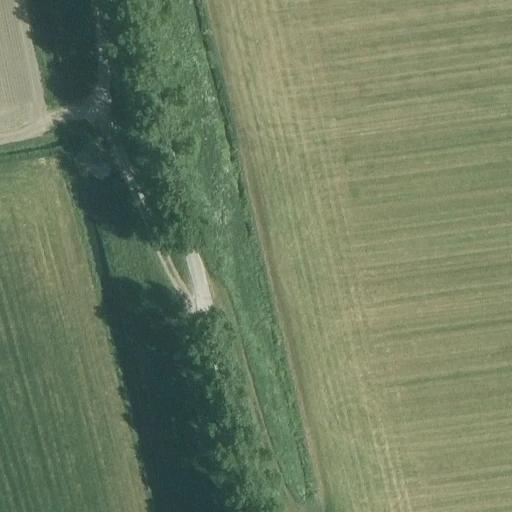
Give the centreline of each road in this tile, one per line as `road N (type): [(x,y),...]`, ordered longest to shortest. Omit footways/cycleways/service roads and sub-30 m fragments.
road 1 (unclassified): [(255,511),(131,0)]
road 2 (track): [(65,170),(120,157),(161,254),(211,335)]
road 3 (track): [(120,157),(106,106),(99,0)]
